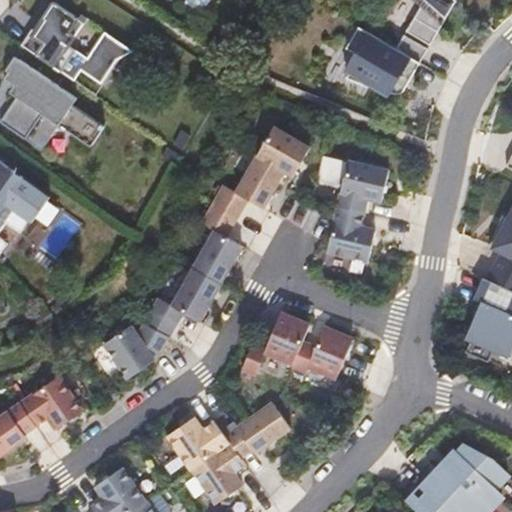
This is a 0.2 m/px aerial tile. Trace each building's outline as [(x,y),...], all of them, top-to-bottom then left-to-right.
[(117,60),(130,49),(114,38),(113,39),(103,32),(104,30),(84,16),(81,22),(75,18),(76,17),(51,0),(39,17),(42,19),(34,31),(32,30),(21,46),(74,81),(82,69),(102,82),(117,60)] [(397,49),(420,63),(456,0),(402,0),(387,26),(405,36),(397,49)] [(409,83),(420,63),(397,49),(359,27),(347,49),(355,54),(357,59),(347,79),(369,88),(370,86),(390,97),(401,78),(409,83)] [(78,99),(18,59),(5,79),(26,93),(21,101),(17,98),(1,123),(43,151),(59,126),(91,148),(105,128),(73,106),(78,99)] [(275,128),(259,155),(287,171),(297,176),(312,148),(275,128)] [(0,257),(4,261),(57,207),(0,151),(0,257)] [(265,209),(287,171),(259,155),(231,206),(239,211),(255,219),(262,207),(265,209)] [(349,161),(339,207),(366,213),(368,200),(383,203),(390,170),(349,161)] [(217,248),(239,211),(231,206),(215,197),(193,236),(206,243),(192,267),(219,283),(233,257),(217,248)] [(366,213),(339,207),(328,253),(369,262),(376,230),(363,227),(366,213)] [(511,207),(503,229),(497,226),(488,246),(501,251),(489,280),(511,289),(511,207)] [(190,333),(219,283),(192,267),(163,317),(174,323),(190,333)] [(511,289),(489,280),(488,279),(479,300),(483,301),(468,334),(473,336),(466,351),(489,361),(496,346),(511,353),(511,350),(511,289)] [(66,299),(54,307),(60,315),(72,307),(66,299)] [(267,349),(295,361),(305,339),(312,321),(284,309),(268,347),(254,341),(244,366),(257,372),(267,349)] [(48,310),(36,319),(43,327),(56,318),(48,310)] [(174,323),(163,317),(150,310),(128,347),(122,338),(95,356),(120,390),(147,372),(174,323)] [(356,337),(327,325),(319,345),(305,339),(295,361),(295,364),(309,370),(311,365),(340,377),(356,337)] [(84,411),(60,377),(22,403),(37,426),(49,418),(57,430),(84,411)] [(37,426),(22,403),(0,418),(0,456),(27,438),(25,434),(37,426)] [(231,443),(242,459),(253,451),(256,454),(292,429),(273,403),(226,436),(231,443)] [(192,470),(231,443),(226,436),(216,421),(204,429),(195,417),(169,436),(192,470)] [(242,459),(231,443),(192,470),(216,504),(243,486),(235,474),(247,466),(242,459)] [(456,455),(461,459),(446,476),(436,467),(406,500),(419,511),(474,511),(476,510),(477,511),(488,511),(503,497),(495,490),(508,475),(492,460),(465,446),(456,455)] [(96,511),(132,511),(147,502),(123,468),(97,486),(105,498),(93,506),(96,511)] [(132,511),(154,511),(147,502),(132,511)]
